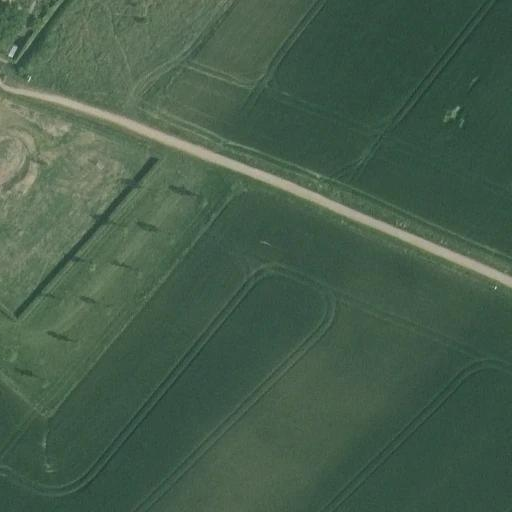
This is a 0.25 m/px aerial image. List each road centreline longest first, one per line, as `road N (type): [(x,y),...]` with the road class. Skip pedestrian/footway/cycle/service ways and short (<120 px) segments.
road 1 (track): [(511,282),(121,121),(0,80)]
road 2 (track): [(121,121),(222,0)]
